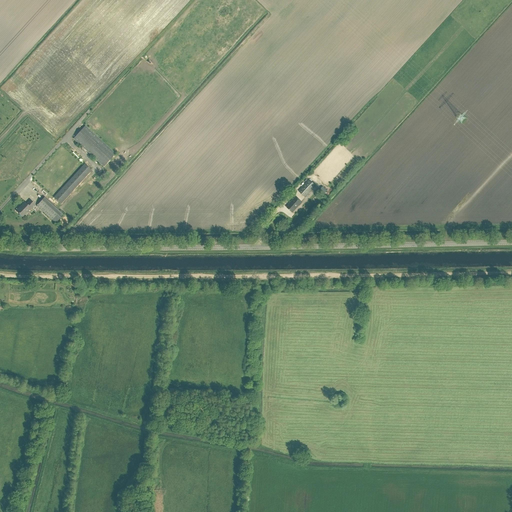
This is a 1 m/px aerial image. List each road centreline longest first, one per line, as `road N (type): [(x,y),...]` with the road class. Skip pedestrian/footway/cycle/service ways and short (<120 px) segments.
road 1 (tertiary): [(511,242),(0,248)]
road 2 (track): [(511,273),(0,275)]
road 3 (track): [(0,141),(25,113),(58,144),(190,0)]
